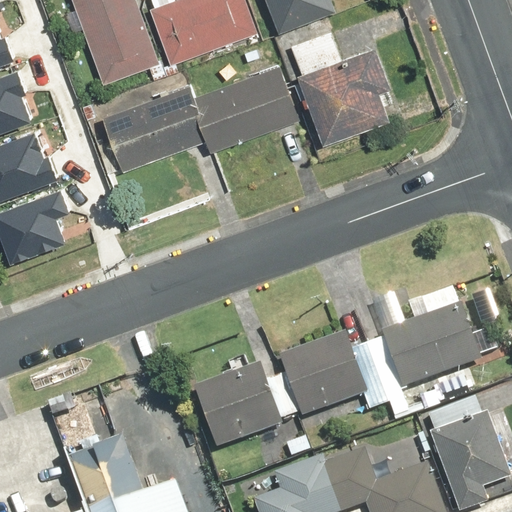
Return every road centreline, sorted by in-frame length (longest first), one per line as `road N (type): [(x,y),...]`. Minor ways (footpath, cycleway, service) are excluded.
road 1 (residential): [(0,347),(511,163)]
road 2 (secondary): [(469,0),(511,116)]
